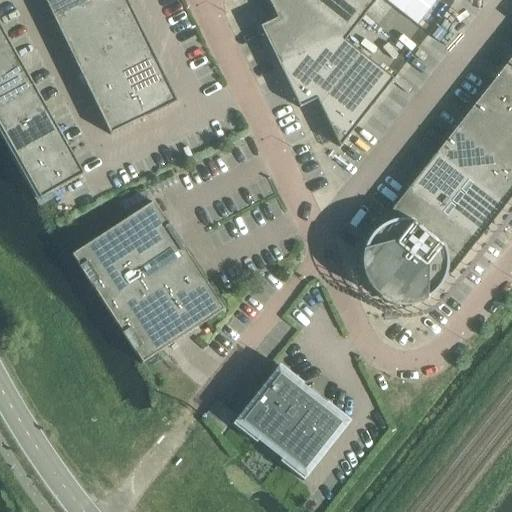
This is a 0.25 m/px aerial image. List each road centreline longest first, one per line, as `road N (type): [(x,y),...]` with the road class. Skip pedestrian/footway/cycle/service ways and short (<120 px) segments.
road 1 (unclassified): [(247,95),(107,165),(17,0)]
road 2 (unclassified): [(511,265),(435,358),(406,366),(379,359),(358,335),(319,242)]
road 3 (unclassified): [(509,0),(319,242)]
road 4 (unclassified): [(319,242),(192,410)]
road 5 (unclassified): [(319,242),(247,95)]
road 6 (tertiary): [(80,511),(0,392)]
